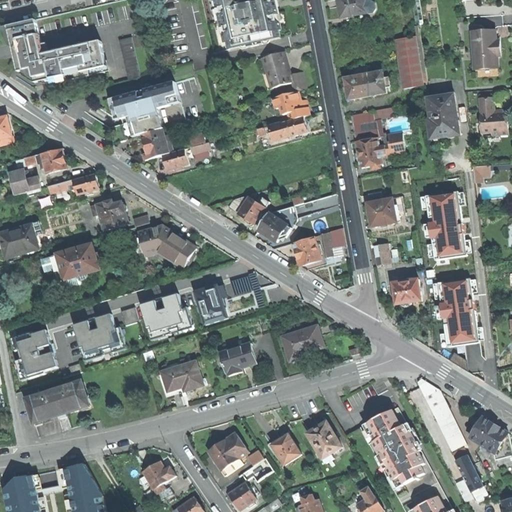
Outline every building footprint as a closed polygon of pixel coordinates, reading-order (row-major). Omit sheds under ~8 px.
[(218,0),(216,0),(226,44),(229,43),(231,50),(282,38),(281,31),(285,30),(279,8),(277,0),(218,0)] [(337,0),(339,10),(341,18),(368,14),(366,2),(365,0),(337,0)] [(371,1),(366,2),(368,14),(373,13),(376,9),(375,4),(371,1)] [(45,82),(108,68),(102,42),(45,55),(38,21),(4,29),(5,31),(11,30),(16,53),(20,69),(24,72),(34,70),(37,80),(44,78),(45,82)] [(475,70),(498,69),(498,56),(502,56),(501,41),(496,41),(496,30),(490,31),(485,31),(485,33),(474,33),(475,70)] [(398,41),(405,90),(424,88),(417,38),(398,41)] [(119,42),(129,82),(142,78),(132,39),(119,42)] [(286,53),(264,59),(268,72),(273,71),(277,88),(294,83),(292,76),(289,66),(286,53)] [(368,65),(354,67),(356,77),(370,75),(368,65)] [(499,77),(498,69),(475,70),(476,78),(499,77)] [(273,89),(277,88),(273,71),(268,72),(273,89)] [(303,73),(292,76),(294,83),(296,92),(307,89),(303,73)] [(384,73),(370,75),(373,96),(388,94),(384,73)] [(350,100),(373,96),(370,75),(356,77),(347,79),(349,90),(350,100)] [(139,137),(143,136),(164,130),(187,124),(176,83),(157,88),(153,94),(148,96),(147,91),(117,99),(122,120),(134,117),(139,137)] [(157,88),(150,84),(147,91),(148,96),(153,94),(157,88)] [(431,121),(434,140),(446,138),(458,136),(457,128),(461,127),(456,93),(439,96),(440,99),(430,100),(433,121),(431,121)] [(295,94),(274,100),(277,110),(282,109),(284,116),(289,115),(291,122),(305,118),(312,116),(310,110),(307,111),(304,103),(298,104),(296,100),(295,94)] [(492,133),(507,132),(506,114),(500,115),(494,115),(493,99),(481,100),(483,134),(492,133)] [(354,116),(357,132),(378,129),(375,113),(354,116)] [(128,140),(139,137),(134,117),(122,120),(125,130),(128,140)] [(0,120),(0,141),(14,138),(11,128),(9,118),(0,120)] [(307,126),(305,118),(291,122),(284,123),(288,138),(294,137),(303,134),(309,133),(307,126)] [(275,142),(288,138),(284,123),(271,127),(275,142)] [(268,136),(266,129),(258,131),(260,138),(268,136)] [(357,132),(359,144),(379,140),(379,138),(378,129),(357,132)] [(150,160),(164,156),(171,155),(164,130),(143,136),(143,137),(145,144),(147,150),(149,155),(150,160)] [(379,138),(379,140),(381,148),(387,147),(389,155),(382,156),(384,165),(382,165),(383,173),(409,169),(403,134),(379,138)] [(190,139),(192,149),(208,144),(206,135),(190,139)] [(133,148),(145,144),(143,137),(131,140),(133,148)] [(361,157),(363,168),(373,167),(380,165),(382,165),(384,165),(382,156),(389,155),(387,147),(381,148),(379,140),(359,144),(361,157)] [(208,144),(192,149),(194,155),(211,150),(210,144),(208,144)] [(192,149),(186,150),(188,158),(195,156),(194,155),(192,149)] [(44,155),(49,174),(68,169),(66,160),(63,150),(44,155)] [(167,166),(168,171),(175,169),(183,167),(190,165),(188,158),(186,150),(171,155),(164,156),(167,166)] [(28,166),(37,164),(36,158),(26,160),(28,166)] [(491,170),(511,168),(511,165),(475,168),(476,186),(482,185),(482,177),(491,176),(491,170)] [(12,176),(17,197),(34,192),(32,186),(41,184),(40,179),(29,182),(28,178),(26,172),(12,176)] [(77,190),(79,196),(100,190),(98,183),(96,175),(75,181),(77,190)] [(75,181),(67,183),(68,190),(71,191),(77,190),(75,181)] [(51,194),(68,190),(67,183),(49,188),(51,194)] [(467,256),(457,189),(424,194),(434,261),(467,256)] [(369,195),(371,204),(384,202),(382,193),(369,195)] [(231,209),(240,215),(249,200),(247,198),(236,202),(231,209)] [(257,226),(267,209),(259,204),(250,198),(249,200),(240,215),(241,216),(241,220),(247,223),(250,221),(252,223),(257,226)] [(294,201),(296,207),(306,204),(304,198),(294,201)] [(101,215),(105,231),(130,225),(128,218),(127,213),(129,211),(127,207),(125,206),(123,199),(98,206),(99,209),(94,210),(96,216),(101,215)] [(262,201),(259,204),(267,209),(271,203),(264,199),(263,201),(262,201)] [(371,204),(369,205),(371,217),(373,227),(398,223),(397,216),(401,215),(400,207),(396,208),(394,200),(384,202),(371,204)] [(287,210),(290,217),(311,211),(309,203),(306,204),(296,207),(287,210)] [(270,214),(259,231),(269,237),(279,243),(283,236),(290,226),(270,214)] [(136,221),(138,228),(151,224),(149,217),(136,221)] [(8,260),(40,250),(36,237),(43,235),(40,224),(29,227),(1,235),(8,260)] [(294,229),(290,226),(283,236),(287,239),(294,229)] [(180,239),(163,228),(141,234),(148,256),(160,252),(179,264),(184,268),(186,269),(198,250),(180,239)] [(150,261),(148,256),(141,234),(135,236),(141,257),(143,257),(144,263),(150,261)] [(324,235),(329,257),(335,256),(330,234),(324,235)] [(299,256),(302,266),(322,260),(315,238),(295,244),(299,256)] [(383,265),(392,264),(388,244),(380,245),(382,257),(378,258),(377,258),(378,265),(383,264),(383,265)] [(59,258),(54,260),(60,282),(66,280),(66,282),(78,278),(81,283),(88,280),(90,275),(101,271),(94,246),(59,256),(59,258)] [(180,273),(184,268),(179,264),(175,270),(180,273)] [(480,344),(470,277),(436,282),(446,349),(470,345),(480,344)] [(419,280),(393,284),(397,306),(402,305),(404,308),(409,307),(411,303),(417,302),(423,301),(419,280)] [(224,284),(218,286),(227,312),(233,310),(229,298),(224,284)] [(197,293),(207,324),(228,317),(227,312),(218,286),(197,293)] [(165,313),(172,333),(187,328),(180,308),(165,313)] [(91,322),(78,327),(84,348),(91,346),(93,351),(120,343),(117,332),(121,331),(116,314),(100,319),(103,329),(98,330),(94,331),(91,322)] [(285,338),(292,361),(306,357),(305,354),(314,351),(326,347),(319,326),(285,338)] [(175,344),(190,339),(187,328),(172,333),(175,344)] [(50,330),(37,334),(38,338),(23,343),(33,378),(62,369),(57,351),(46,355),(45,351),(44,347),(54,344),(50,330)] [(221,354),(228,373),(230,372),(231,376),(244,372),(243,369),(250,366),(258,364),(252,344),(221,354)] [(164,374),(170,392),(184,387),(186,392),(196,389),(205,386),(197,362),(164,374)] [(423,380),(420,383),(474,493),(485,487),(438,392),(440,390),(423,380)] [(27,400),(35,424),(66,414),(90,406),(83,382),(27,400)] [(397,407),(360,427),(406,511),(454,511),(421,451),(397,407)] [(471,438),(496,453),(509,434),(496,425),(484,418),(471,438)] [(308,435),(326,464),(334,459),(331,455),(343,447),(327,423),(316,429),(308,435)] [(236,434),(228,439),(241,459),(249,453),(236,434)] [(511,448),(511,443),(509,434),(496,453),(498,459),(511,455),(509,450),(511,448)] [(281,456),(286,465),(302,455),(289,435),(283,439),(274,445),(281,456)] [(278,457),(281,456),(274,445),(283,439),(281,436),(275,440),(269,443),(278,457)] [(228,439),(210,451),(218,463),(226,476),(236,470),(232,465),(241,459),(228,439)] [(249,459),(254,467),(261,462),(264,460),(259,452),(249,459)] [(244,464),(241,459),(232,465),(236,470),(244,464)] [(160,494),(168,488),(166,485),(173,480),(167,471),(161,462),(155,466),(153,464),(146,468),(148,470),(145,472),(160,494)] [(254,467),(243,474),(248,481),(254,476),(258,482),(269,474),(261,462),(254,467)] [(249,482),(230,494),(231,496),(230,498),(232,502),(235,502),(239,506),(241,510),(257,499),(252,492),(255,491),(249,482)] [(172,487),(161,495),(164,500),(175,493),(172,487)] [(362,492),(368,501),(375,496),(371,489),(368,490),(367,488),(362,492)] [(359,506),(363,511),(383,511),(385,511),(375,496),(368,501),(359,506)] [(206,511),(201,505),(196,497),(174,511),(206,511)] [(303,511),(323,511),(320,500),(315,502),(313,497),(304,499),(306,505),(301,507),(303,511)]
